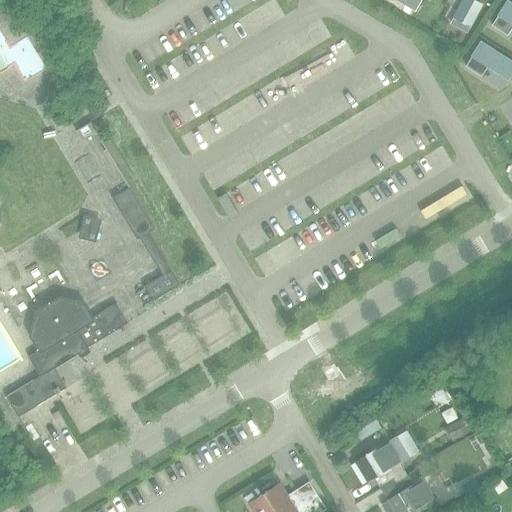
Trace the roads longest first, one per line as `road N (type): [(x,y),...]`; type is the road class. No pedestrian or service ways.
road 1 (unclassified): [(275,376),(511,229)]
road 2 (unclassified): [(49,511),(275,376)]
road 3 (unclassified): [(275,376),(306,434),(168,511)]
